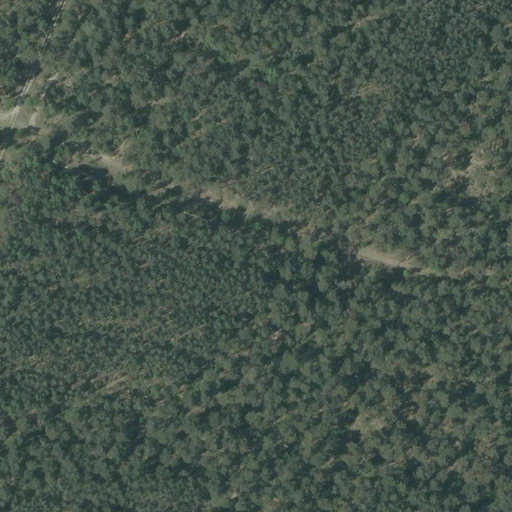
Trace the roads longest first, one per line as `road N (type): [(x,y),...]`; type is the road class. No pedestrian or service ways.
road 1 (track): [(511,303),(303,234),(0,117)]
road 2 (unknown): [(296,257),(37,153),(31,130),(85,0)]
road 3 (track): [(0,147),(63,0)]
